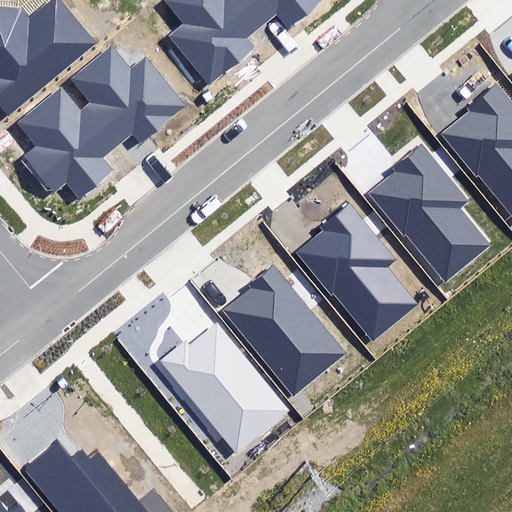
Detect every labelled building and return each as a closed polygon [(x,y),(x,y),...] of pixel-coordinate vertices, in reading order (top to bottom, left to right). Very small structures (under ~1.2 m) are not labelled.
[(0,104),(8,115),(98,42),(63,0),(50,0),(29,17),(23,9),(0,7),(0,104)] [(244,38),(260,25),(240,0),(168,0),(186,23),(170,35),(207,82),(251,48),(244,38)] [(240,0),(260,25),(277,12),(291,29),(328,0),(240,0)] [(94,104),(88,109),(118,146),(132,134),(142,145),(188,107),(145,55),(131,67),(111,43),(71,76),(94,104)] [(511,100),(496,82),(465,108),(469,112),(441,135),(475,176),(478,174),(511,214),(511,100)] [(118,146),(88,109),(83,113),(63,89),(21,122),(40,145),(23,159),(52,194),(65,183),(79,200),(115,171),(104,157),(118,146)] [(471,200),(423,142),(392,168),(396,172),(368,195),(403,237),(406,234),(447,284),(491,247),(460,209),(471,200)] [(398,258),(350,201),(319,227),(323,231),(295,254),(330,295),(333,293),(374,343),(418,306),(387,268),(398,258)] [(345,353),(272,265),(249,284),(253,289),(225,312),(294,395),(345,353)] [(290,410),(217,324),(189,347),(185,342),(160,363),(237,455),(290,410)] [(71,460),(58,445),(26,472),(59,511),(147,511),(98,453),(89,461),(81,452),(71,460)] [(0,505),(0,511),(27,511),(20,503),(9,511),(6,511),(1,505),(0,505)]
